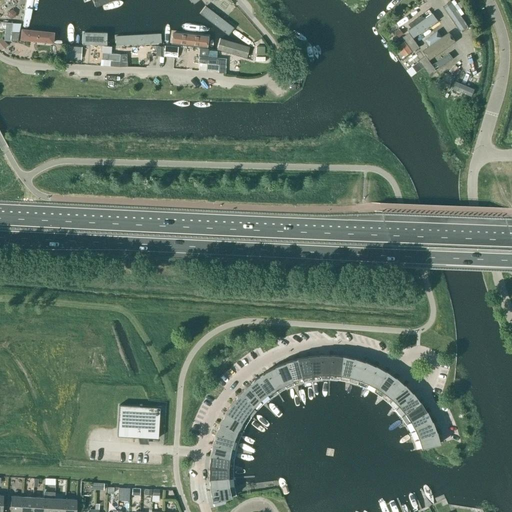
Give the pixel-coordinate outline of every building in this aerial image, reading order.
[(30,26),(34,0),(26,0),(23,24),(24,27),(28,27),(30,26)] [(451,0),(450,0),(443,5),(461,31),(469,25),(461,15),(464,13),(454,0),(452,0),(452,1),(451,0)] [(231,27),(205,7),(200,13),(226,33),(231,27)] [(433,12),(409,29),(414,37),(438,20),(433,12)] [(0,29),(5,30),(19,32),(21,24),(5,22),(0,22),(0,29)] [(54,43),(55,32),(21,29),(20,41),(54,43)] [(403,34),(399,29),(397,31),(395,32),(399,37),(403,34)] [(17,42),(19,32),(5,30),(4,40),(17,42)] [(108,32),(83,30),(82,43),(107,44),(108,32)] [(430,45),(424,50),(431,59),(457,41),(450,31),(443,36),(438,30),(425,39),(430,45)] [(413,52),(419,47),(409,33),(403,37),(413,52)] [(161,34),(116,34),(116,43),(161,43),(161,34)] [(208,40),(172,35),(168,35),(166,38),(166,41),(168,43),(171,44),(207,47),(210,46),(210,42),(208,40)] [(250,47),(220,38),(217,50),(246,59),(250,47)] [(404,57),(412,51),(405,42),(397,47),(404,57)] [(164,57),(177,58),(178,48),(164,46),(164,57)] [(264,55),(264,47),(256,47),(256,55),(264,55)] [(216,65),(217,52),(208,51),(208,57),(199,57),(198,63),(216,65)] [(450,52),(436,62),(440,68),(454,59),(450,52)] [(430,75),(436,71),(426,57),(420,61),(412,66),(417,73),(424,67),(430,75)] [(472,66),(467,64),(460,81),(472,86),(482,62),(475,59),(472,66)] [(432,83),(441,77),(437,72),(428,78),(431,82),(432,83)] [(451,83),(454,77),(445,73),(442,80),(451,83)] [(311,375),(320,374),(319,355),(313,356),(308,357),(311,375)] [(330,374),(331,355),(324,355),(319,355),(320,374),(330,374)] [(340,375),(342,356),(341,356),(336,356),(331,355),(330,374),(340,375)] [(349,377),(353,359),(347,357),(342,356),(340,375),(349,377)] [(301,377),(311,375),(308,357),(301,358),(296,359),(301,377)] [(292,380),(301,377),(296,359),(290,361),(285,362),(292,380)] [(358,380),(364,362),(358,360),(353,359),(349,377),(358,380)] [(283,384),(292,380),(285,362),(279,365),(275,367),(283,384)] [(367,383),(375,366),(369,363),(364,362),(358,380),(367,383)] [(376,388),(385,371),(380,368),(375,366),(367,383),(376,388)] [(275,389),(283,384),(275,367),(269,370),(265,372),(275,389)] [(384,393),(395,378),(390,374),(385,371),(376,388),(384,393)] [(267,394),(275,389),(265,372),(263,373),(259,376),(255,379),(267,394)] [(391,399),(404,385),(399,381),(395,378),(384,393),(391,399)] [(259,400),(267,394),(255,379),(254,380),(250,383),(246,386),(259,400)] [(398,406),(412,393),(408,388),(404,385),(391,399),(398,406)] [(253,407),(259,400),(246,386),(245,387),(242,391),(238,394),(253,407)] [(404,413),(419,402),(418,401),(415,397),(412,393),(398,406),(404,413)] [(247,414),(253,407),(238,394),(234,399),(231,403),(247,414)] [(410,421),(426,411),(422,406),(419,402),(404,413),(410,421)] [(241,422),(247,414),(231,403),(230,405),(227,409),(225,413),(241,422)] [(158,438),(159,408),(119,405),(117,436),(137,437),(139,444),(149,445),(147,438),(158,438)] [(414,430),(431,422),(428,416),(426,411),(410,421),(414,430)] [(237,431),(241,422),(225,413),(221,419),(219,423),(237,431)] [(418,439),(436,432),(434,426),(431,422),(414,430),(418,439)] [(233,440),(237,431),(219,423),(217,429),(215,434),(233,440)] [(436,432),(418,439),(421,448),(439,444),(438,437),(436,432)] [(230,449),(233,440),(215,434),(213,440),(212,445),(230,449)] [(229,459),(230,449),(212,445),(211,446),(210,451),(210,456),(229,459)] [(228,468),(229,459),(210,456),(209,458),(209,462),(209,467),(228,468)] [(228,478),(228,468),(209,467),(208,469),(208,474),(209,479),(228,478)] [(210,490),(229,487),(228,478),(209,479),(209,486),(210,490)] [(229,487),(210,490),(210,492),(211,497),(212,502),(213,502),(214,507),(226,504),(224,499),(231,497),(229,487)] [(53,511),(54,498),(55,493),(44,492),(43,498),(44,498),(42,511),(53,511)] [(11,496),(10,511),(21,511),(22,497),(11,496)] [(22,497),(21,511),(32,511),(33,497),(22,497)] [(33,497),(32,511),(42,511),(44,498),(43,498),(33,497)] [(54,498),(53,511),(64,511),(65,499),(54,498)] [(65,499),(64,511),(75,511),(76,500),(65,499)]
